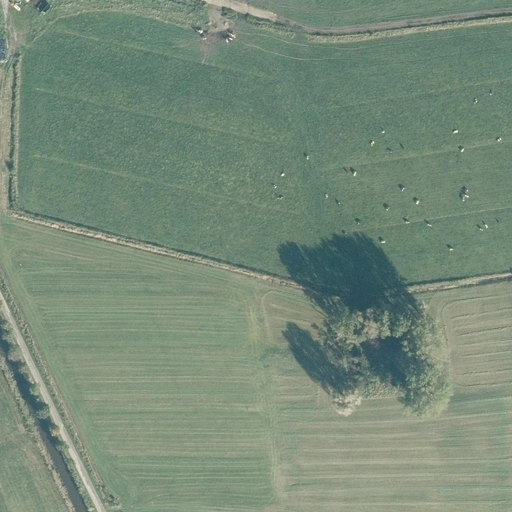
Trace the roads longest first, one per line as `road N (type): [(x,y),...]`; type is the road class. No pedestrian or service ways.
road 1 (unclassified): [(0,297),(102,511)]
road 2 (residential): [(224,0),(321,25),(445,16)]
